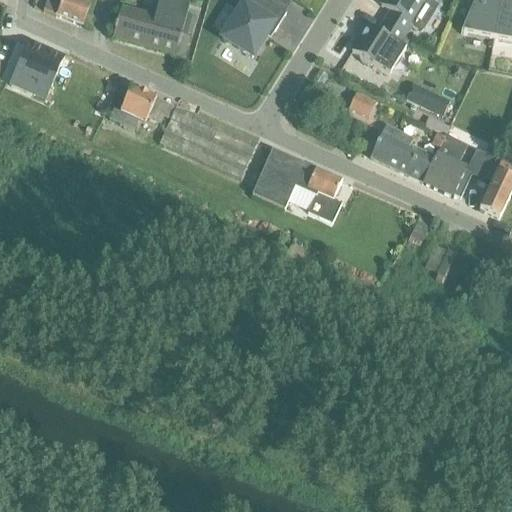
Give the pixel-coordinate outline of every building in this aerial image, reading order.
[(64,21),(71,0),(48,0),(44,13),(64,21)] [(80,0),(71,0),(64,21),(82,28),(92,4),(80,0)] [(284,15),(259,0),(250,0),(247,5),(245,4),(222,40),(252,59),(271,31),(275,33),(286,16),(284,15)] [(259,0),(284,15),(292,2),(287,0),(259,0)] [(384,22),(407,37),(412,28),(422,34),(438,8),(426,0),(385,0),(381,8),(389,13),(384,22)] [(511,0),(475,0),(461,35),(511,44),(511,0)] [(180,38),(186,18),(189,9),(160,2),(155,19),(120,9),(114,33),(115,33),(113,40),(175,57),(180,38)] [(186,18),(180,38),(191,41),(197,21),(186,18)] [(407,37),(384,22),(377,34),(368,28),(352,54),(389,77),(405,51),(400,48),(407,37)] [(40,69),(48,51),(29,43),(27,48),(18,44),(4,77),(55,100),(53,105),(62,109),(65,104),(72,107),(69,114),(105,130),(107,126),(109,122),(114,112),(93,102),(92,104),(73,95),(76,88),(51,77),(35,71),(36,68),(40,69)] [(35,71),(51,77),(53,72),(54,72),(61,57),(48,51),(40,69),(36,68),(35,71)] [(413,87),(406,103),(442,119),(449,103),(413,87)] [(114,112),(109,122),(137,134),(140,125),(145,127),(148,119),(156,100),(131,89),(120,115),(114,112)] [(356,95),(348,111),(368,121),(376,105),(356,95)] [(156,100),(148,119),(161,125),(164,119),(171,122),(165,134),(160,131),(155,143),(241,182),(257,146),(156,100)] [(425,128),(446,137),(450,130),(428,120),(425,128)] [(109,122),(107,126),(135,138),(137,134),(109,122)] [(423,186),(435,160),(411,149),(414,141),(386,128),(370,161),(423,186)] [(439,151),(445,140),(436,136),(431,147),(439,151)] [(435,160),(423,186),(453,200),(454,198),(460,201),(472,177),(465,174),(467,171),(466,170),(458,166),(447,161),(451,153),(462,158),(467,148),(446,137),(445,140),(439,151),(435,160)] [(315,199),(309,214),(308,215),(332,226),(341,207),(333,203),(342,183),(272,152),(252,197),(285,212),(288,205),(295,190),(315,199)] [(465,174),(472,177),(491,187),(502,164),(476,152),(466,170),(467,171),(465,174)] [(447,161),(458,166),(462,158),(451,153),(447,161)] [(511,168),(502,164),(491,187),(479,212),(499,222),(511,194),(511,168)] [(295,190),(288,205),(309,214),(315,199),(295,190)] [(421,218),(409,243),(421,249),(432,223),(421,218)] [(435,248),(425,269),(437,275),(435,277),(437,278),(435,282),(441,285),(455,257),(447,253),(447,254),(435,248)]
